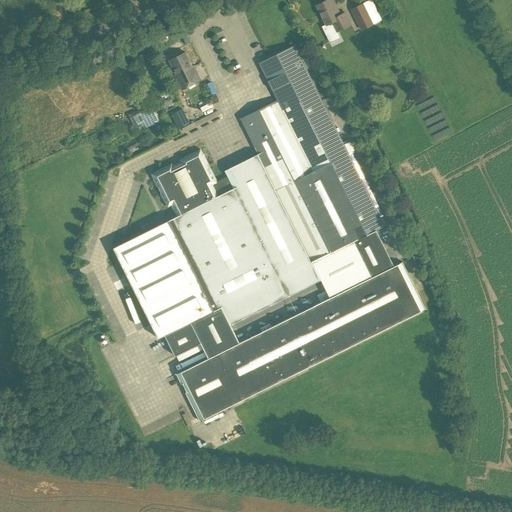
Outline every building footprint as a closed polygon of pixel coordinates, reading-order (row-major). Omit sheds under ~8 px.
[(339,15),(332,0),(326,0),(316,5),(325,25),(331,23),(335,31),(351,24),(345,12),(339,15)] [(361,31),(374,24),(363,3),(350,9),(361,31)] [(425,308),(402,261),(388,268),(370,232),(384,225),(294,45),(259,63),(277,100),(240,118),(267,172),(234,187),(228,175),(216,181),(200,149),(179,159),(180,161),(172,165),(171,163),(150,174),(167,207),(171,205),(176,216),(168,220),(112,248),(157,338),(164,335),(174,356),(200,343),(207,358),(176,374),(182,384),(183,384),(187,392),(186,393),(200,420),(232,404),(347,347),(355,343),(425,308)] [(175,74),(192,66),(185,52),(168,60),(175,74)] [(194,65),(192,66),(175,74),(173,75),(181,90),(201,80),(194,65)] [(210,83),(215,93),(220,91),(215,81),(210,83)] [(169,96),(128,115),(136,132),(148,127),(159,121),(154,112),(173,103),(169,96)] [(214,101),(203,105),(206,113),(217,108),(214,101)] [(178,129),(189,123),(182,109),(171,114),(178,129)] [(233,182),(238,180),(230,163),(225,165),(233,182)] [(416,263),(421,261),(417,253),(413,256),(416,263)]
